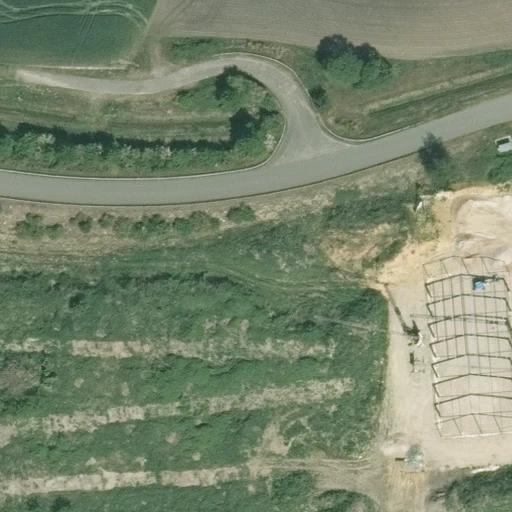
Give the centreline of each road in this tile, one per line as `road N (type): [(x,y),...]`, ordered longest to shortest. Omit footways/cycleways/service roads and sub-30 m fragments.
road 1 (residential): [(511,110),(318,173),(221,194),(113,201),(0,191)]
road 2 (track): [(318,173),(291,99),(259,73),(215,71),(139,92),(21,81)]
